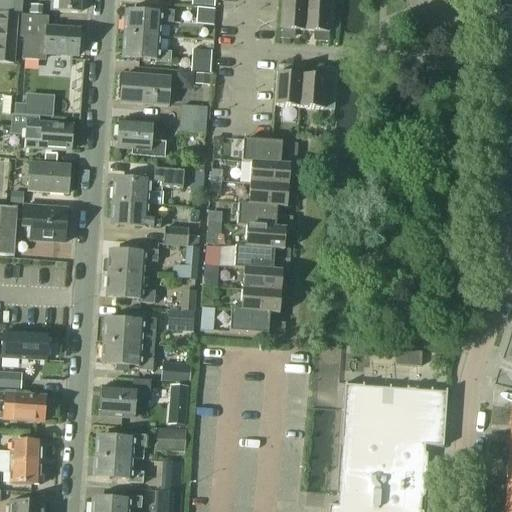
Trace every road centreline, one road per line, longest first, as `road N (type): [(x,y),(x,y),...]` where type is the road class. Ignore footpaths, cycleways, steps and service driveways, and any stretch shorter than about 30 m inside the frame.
road 1 (residential): [(67,511),(104,0)]
road 2 (residential): [(511,77),(245,53)]
road 3 (residential): [(511,260),(480,366),(468,511)]
